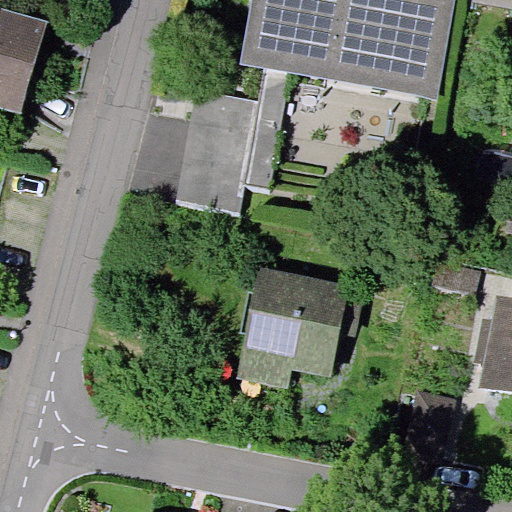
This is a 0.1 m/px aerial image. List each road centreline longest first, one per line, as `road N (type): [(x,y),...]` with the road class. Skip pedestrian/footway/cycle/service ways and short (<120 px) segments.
road 1 (residential): [(145,0),(34,439)]
road 2 (residential): [(34,439),(418,511)]
